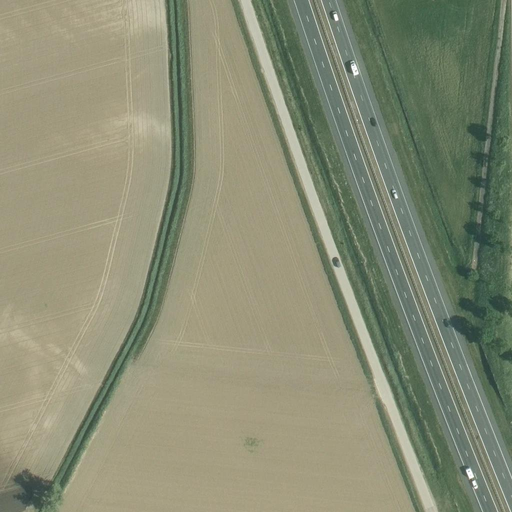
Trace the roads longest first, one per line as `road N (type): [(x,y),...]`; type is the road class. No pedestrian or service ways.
road 1 (motorway): [(300,0),(490,511)]
road 2 (tertiary): [(430,511),(246,0)]
road 3 (motorway): [(511,498),(328,0)]
road 4 (track): [(504,0),(474,265)]
